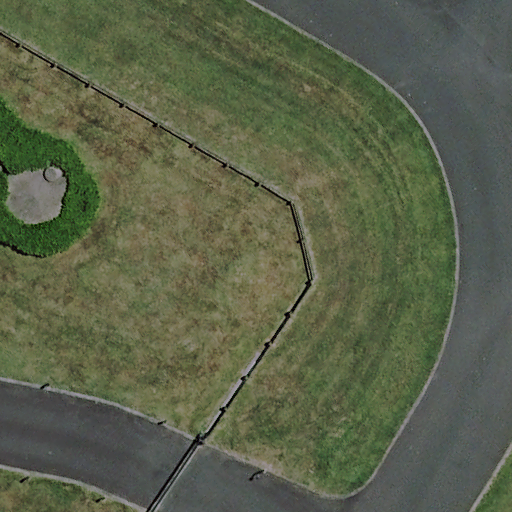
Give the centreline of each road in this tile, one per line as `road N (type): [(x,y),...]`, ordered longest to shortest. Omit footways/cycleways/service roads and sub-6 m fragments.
road 1 (residential): [(356,0),(420,39),(470,106),(511,204)]
road 2 (residential): [(511,352),(506,385),(438,511)]
